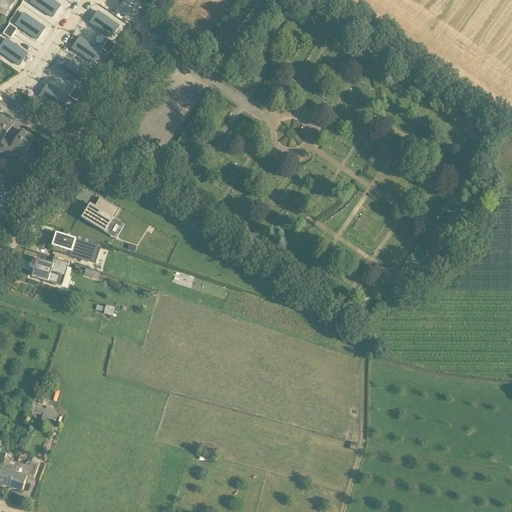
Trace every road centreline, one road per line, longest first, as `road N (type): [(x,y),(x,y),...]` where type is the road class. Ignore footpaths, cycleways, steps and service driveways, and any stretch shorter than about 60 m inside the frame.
road 1 (residential): [(0,256),(74,146)]
road 2 (residential): [(2,98),(27,80),(84,0)]
